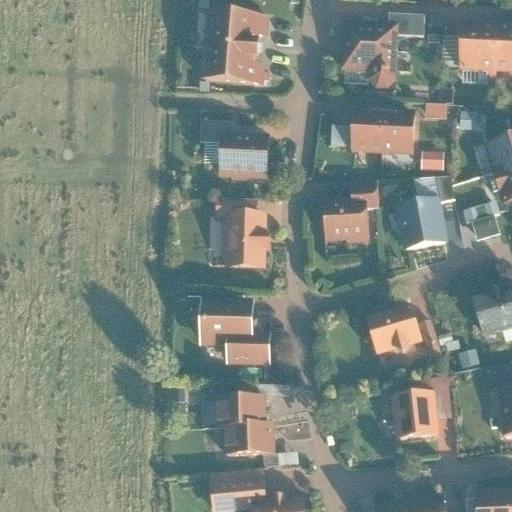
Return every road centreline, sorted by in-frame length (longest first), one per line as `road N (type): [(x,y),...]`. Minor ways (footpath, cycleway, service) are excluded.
road 1 (residential): [(298,317),(511,249)]
road 2 (residential): [(298,317),(304,106)]
road 3 (residential): [(332,489),(511,467)]
road 4 (residential): [(332,489),(298,317)]
road 5 (residential): [(167,99),(304,106)]
